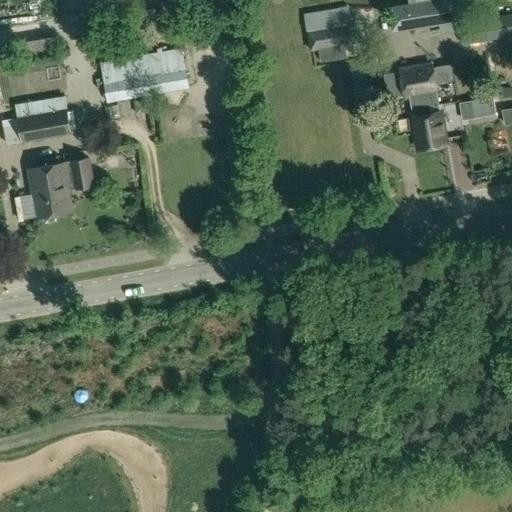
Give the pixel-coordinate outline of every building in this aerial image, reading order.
[(461,21),(461,17),(457,0),(428,0),(388,7),(392,33),(439,25),(441,34),(460,31),(458,22),(461,21)] [(304,14),(310,51),(355,43),(349,6),(304,14)] [(463,44),(511,35),(511,13),(459,23),(463,44)] [(190,88),(182,47),(100,62),(108,103),(190,88)] [(410,95),(420,149),(446,144),(432,64),(401,70),(405,96),(410,95)] [(451,67),(449,67),(451,80),(452,83),(461,81),(458,65),(451,67)] [(71,134),(67,108),(18,117),(23,142),(71,134)] [(17,117),(2,119),(5,145),(20,143),(17,117)] [(36,197),(40,217),(71,212),(67,189),(92,185),(90,168),(68,171),(66,162),(29,169),(34,197),(36,197)]
